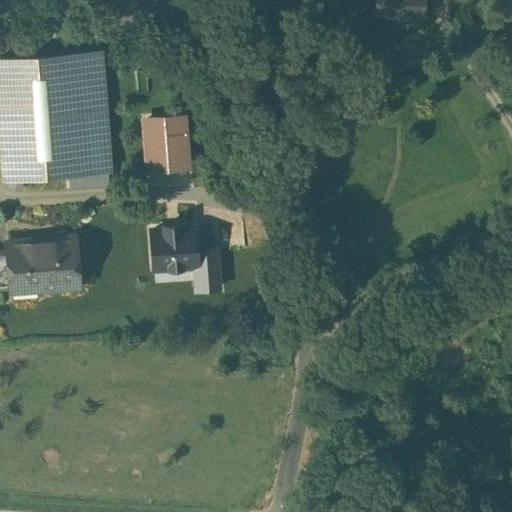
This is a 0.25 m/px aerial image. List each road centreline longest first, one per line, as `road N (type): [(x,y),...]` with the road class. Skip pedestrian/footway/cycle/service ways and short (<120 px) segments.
road 1 (track): [(207,0),(312,333),(280,511)]
road 2 (track): [(511,307),(454,339),(409,409),(323,499),(281,508)]
road 3 (track): [(307,317),(468,234),(511,192)]
road 4 (track): [(511,135),(443,0)]
